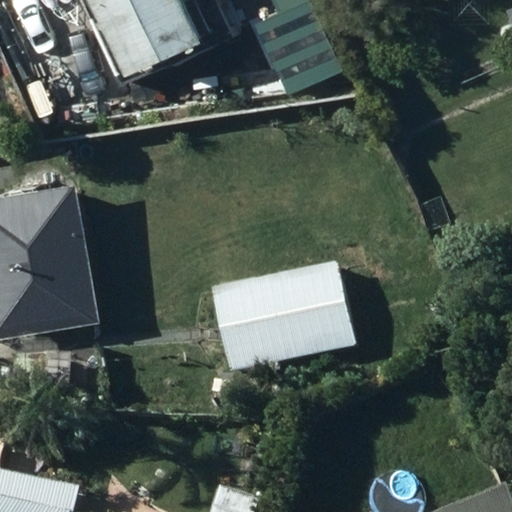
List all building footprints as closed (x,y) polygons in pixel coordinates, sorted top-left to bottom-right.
[(102,0),(110,16),(128,14),(152,72),(228,40),(211,0),(102,0)] [(94,181),(0,195),(0,266),(11,337),(116,321),(94,181)] [(350,266),(227,294),(246,377),(369,349),(350,266)] [(23,392),(63,392),(63,358),(23,357),(23,392)] [(0,511),(90,511),(95,492),(0,471),(0,511)] [(511,511),(511,493),(466,511),(511,511)] [(238,495),(234,511),(271,511),(273,504),(238,495)]
